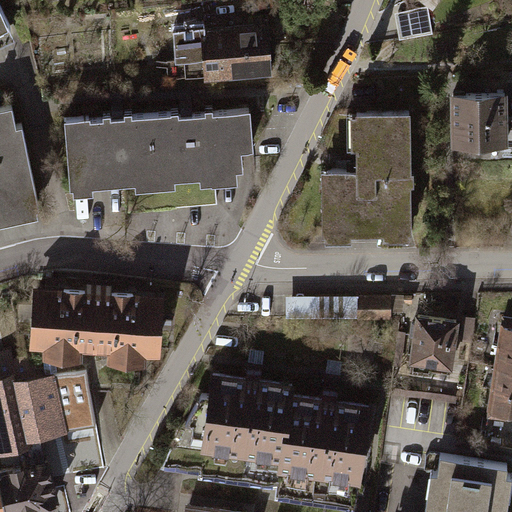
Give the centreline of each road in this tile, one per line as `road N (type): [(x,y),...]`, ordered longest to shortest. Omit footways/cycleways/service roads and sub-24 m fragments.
road 1 (residential): [(363,0),(335,72),(234,267)]
road 2 (residential): [(234,267),(99,511)]
road 3 (residential): [(234,267),(511,265)]
road 4 (residential): [(0,266),(56,251),(234,267)]
